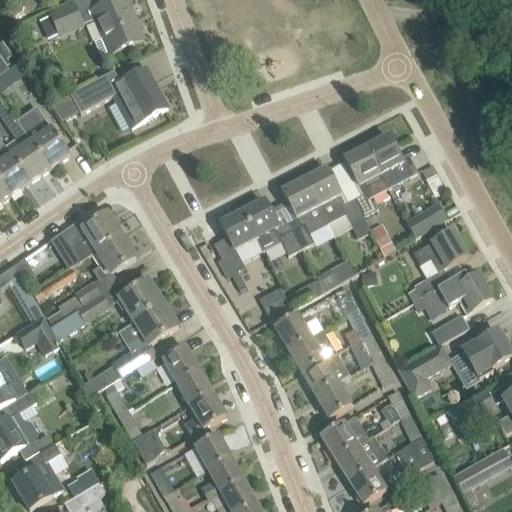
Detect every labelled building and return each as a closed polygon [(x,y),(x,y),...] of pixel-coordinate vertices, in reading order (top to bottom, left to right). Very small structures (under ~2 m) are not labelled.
[(111,57),(121,53),(140,45),(129,20),(133,19),(125,0),(124,0),(92,14),(111,57)] [(59,40),(82,30),(72,7),(49,17),(50,18),(39,22),(48,43),(58,38),(59,40)] [(0,79),(9,73),(7,70),(10,68),(6,63),(12,59),(2,45),(0,45),(0,79)] [(81,118),(114,99),(132,132),(168,112),(146,72),(120,86),(115,76),(50,111),(61,126),(80,116),(81,118)] [(18,125),(0,98),(0,117),(18,143),(26,138),(17,125),(18,125)] [(51,130),(50,130),(38,112),(18,125),(17,125),(26,138),(30,144),(50,173),(70,159),(51,130)] [(90,126),(80,132),(84,139),(94,133),(90,126)] [(11,158),(13,157),(0,140),(0,184),(11,200),(30,187),(11,158)] [(401,163),(389,140),(367,151),(381,178),(380,178),(388,193),(417,177),(408,159),(401,163)] [(50,173),(30,144),(22,150),(13,157),(11,158),(30,187),(50,173)] [(380,178),(381,178),(367,151),(344,163),(358,190),(362,196),(353,201),(364,220),(376,214),(370,202),(388,193),(380,178)] [(431,169),(423,173),(426,179),(434,175),(431,169)] [(337,201),(341,199),(327,172),(305,184),(328,228),(346,219),(358,242),(371,236),(364,220),(353,201),(341,208),(337,201)] [(0,207),(11,200),(0,184),(0,207)] [(310,238),(328,228),(305,184),(282,195),(296,222),(297,222),(300,229),(292,234),(301,253),(314,246),(310,238)] [(278,232),(279,231),(265,205),(242,216),(256,243),(263,255),(281,246),(288,260),(301,253),(292,234),(282,239),(278,232)] [(415,243),(447,224),(437,207),(405,226),(415,243)] [(234,255),(256,243),(242,216),(220,228),(228,242),(216,249),(225,265),(219,268),(225,279),(226,279),(239,305),(270,289),(256,262),(242,269),(237,260),(234,255)] [(90,260),(122,240),(107,218),(82,233),(66,244),(61,238),(47,248),(52,255),(67,246),(80,266),(90,259),(90,260)] [(447,272),(450,270),(467,260),(452,235),(433,246),(413,257),(420,269),(439,259),(447,272)] [(396,253),(387,237),(376,243),(384,259),(396,253)] [(111,278),(129,266),(136,262),(122,240),(90,260),(98,272),(93,275),(99,284),(110,277),(111,278)] [(24,263),(14,269),(25,286),(35,279),(24,263)] [(72,271),(31,296),(37,305),(39,304),(42,310),(48,307),(44,300),(78,280),(72,271)] [(330,272),(315,281),(324,296),(339,287),(330,272)] [(416,304),(451,285),(443,273),(426,283),(414,290),(416,292),(411,295),(416,304)] [(376,274),(359,277),(361,290),(377,287),(376,274)] [(472,316),(475,314),(492,304),(478,279),(469,284),(465,277),(451,285),(416,304),(426,322),(430,320),(432,324),(448,314),(447,312),(458,305),(466,318),(471,315),(472,316)] [(134,326),(163,307),(148,284),(119,302),(134,326)] [(52,330),(101,298),(93,285),(75,297),(76,298),(58,310),(60,313),(47,321),(52,330)] [(340,324),(347,320),(357,315),(346,291),(335,296),(328,300),(340,324)] [(290,314),(281,297),(278,292),(259,303),(271,325),(290,314)] [(290,314),(300,309),(291,292),(281,297),(290,314)] [(69,337),(110,312),(101,298),(52,330),(57,340),(67,334),(69,337)] [(150,349),(161,342),(178,331),(163,307),(134,326),(142,338),(126,348),(130,355),(111,367),(114,371),(109,374),(113,379),(102,386),(103,387),(85,399),(87,403),(97,397),(103,393),(121,383),(137,373),(152,362),(157,359),(150,349)] [(312,341),(305,330),(314,324),(307,313),(298,318),(275,332),(289,355),(312,341)] [(369,338),(358,315),(357,315),(347,320),(359,343),(369,338)] [(439,349),(441,349),(469,332),(461,318),(431,336),(439,349)] [(44,320),(16,335),(26,353),(37,347),(45,360),(61,350),(44,320)] [(324,363),(337,356),(324,334),(312,341),(289,355),(302,377),(325,364),(324,363)] [(504,346),(497,335),(463,355),(478,380),(511,360),(511,359),(511,358),(511,351),(508,343),(504,346)] [(381,361),(373,344),(369,338),(359,343),(362,350),(354,353),(362,371),(371,367),(381,361)] [(433,391),(427,382),(452,367),(441,349),(439,349),(397,374),(414,403),(433,391)] [(176,388),(200,374),(186,351),(163,365),(176,388)] [(338,386),(350,379),(337,356),(324,363),(325,364),(302,377),(315,400),(338,386)] [(393,385),(384,368),(381,361),(371,367),(383,390),(393,385)] [(142,380),(158,370),(152,362),(137,373),(142,380)] [(89,374),(84,377),(88,385),(94,382),(89,374)] [(189,410),(213,397),(200,374),(176,388),(189,410)] [(0,412),(15,403),(9,392),(7,393),(0,381),(0,412)] [(129,416),(117,394),(125,389),(121,383),(103,393),(120,422),(129,416)] [(329,423),(346,413),(352,409),(338,386),(315,400),(329,423)] [(36,444),(38,438),(31,427),(25,426),(18,417),(45,400),(39,389),(15,403),(6,410),(13,420),(0,427),(0,464),(0,465),(19,454),(26,464),(39,456),(33,446),(36,444)] [(400,424),(410,418),(398,394),(388,400),(400,424)] [(448,418),(455,431),(494,408),(487,396),(448,418)] [(203,433),(209,430),(226,420),(213,397),(189,410),(178,417),(191,440),(203,433)] [(511,397),(503,403),(511,416),(496,425),(505,440),(511,435),(511,397)] [(143,439),(139,433),(129,416),(120,422),(133,445),(143,439)] [(422,442),(413,425),(410,418),(400,424),(412,447),(422,442)] [(335,464),(368,443),(354,421),(321,441),(335,464)] [(146,468),(156,462),(165,452),(154,432),(143,439),(133,445),(146,468)] [(208,475),(232,462),(219,439),(195,452),(208,475)] [(372,472),(387,462),(373,440),(368,443),(335,464),(349,486),(372,472)] [(434,465),(425,448),(422,442),(412,447),(397,456),(410,479),(424,470),(434,465)] [(91,477),(64,493),(48,466),(68,454),(61,444),(55,448),(26,464),(16,470),(22,481),(13,486),(28,511),(32,511),(63,493),(70,504),(98,487),(91,477)] [(478,511),(482,510),(471,491),(511,468),(503,454),(455,481),(471,511),(478,511)] [(203,494),(209,504),(221,498),(244,485),(232,462),(208,475),(215,487),(203,494)] [(165,500),(175,495),(161,471),(151,477),(165,500)] [(363,508),(380,498),(386,494),(372,472),(349,486),(363,508)] [(429,511),(441,505),(452,500),(440,476),(429,481),(434,490),(421,496),(429,511)] [(248,511),(257,508),(244,485),(221,498),(226,508),(219,511),(248,511)] [(105,496),(104,495),(99,486),(98,487),(70,504),(64,507),(67,511),(101,511),(102,507),(98,500),(105,496)] [(185,511),(175,495),(165,500),(171,511),(185,511)] [(444,511),(457,511),(452,500),(441,505),(444,511)]
